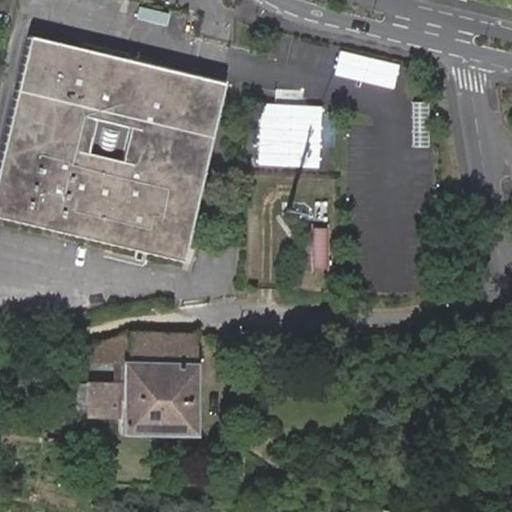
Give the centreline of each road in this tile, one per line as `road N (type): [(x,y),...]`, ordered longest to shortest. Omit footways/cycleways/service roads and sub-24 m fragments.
road 1 (residential): [(511,238),(487,177),(464,50)]
road 2 (residential): [(279,0),(464,50)]
